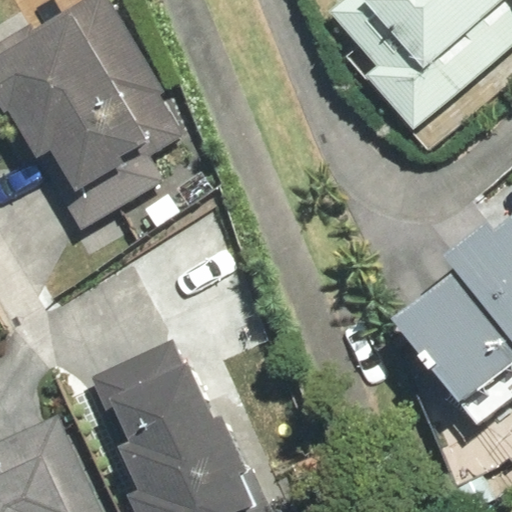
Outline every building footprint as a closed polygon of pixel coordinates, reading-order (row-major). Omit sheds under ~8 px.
[(0,103),(5,101),(85,236),(171,185),(158,164),(192,144),(167,103),(173,100),(113,0),(101,0),(44,34),(41,28),(0,52),(0,103)] [(511,0),(358,0),(338,17),(387,74),(375,83),(422,136),(511,58),(511,0)] [(471,277),(411,327),(493,427),(511,411),(511,236),(507,231),(463,267),(471,277)] [(154,498),(144,502),(147,511),(300,511),(222,336),(105,388),(154,498)] [(0,511),(108,511),(67,420),(0,450),(0,511)]
